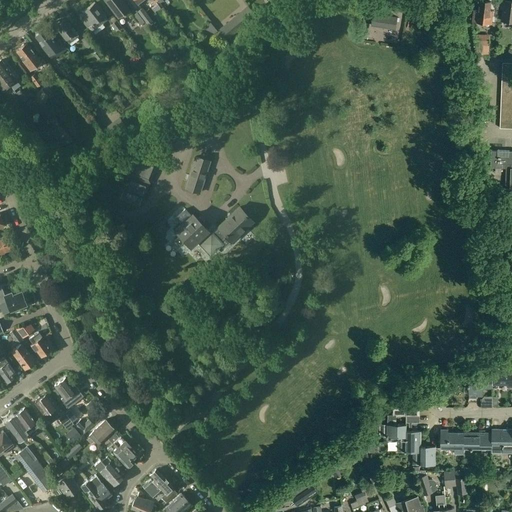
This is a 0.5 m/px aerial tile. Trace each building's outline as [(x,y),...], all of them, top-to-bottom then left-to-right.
[(105,0),(112,9),(111,10),(115,16),(117,15),(118,17),(124,12),(127,16),(131,13),(120,0),(105,0)] [(474,10),(473,16),(473,19),(477,20),(477,22),(491,24),(492,18),(493,12),(490,11),(491,2),(485,2),(485,1),(481,0),(481,1),(480,1),(479,11),(474,10)] [(511,1),(501,1),(500,9),(503,9),(501,21),(511,22),(510,26),(511,26),(511,1)] [(94,2),(82,12),(92,24),(89,27),(92,32),(108,20),(106,17),(94,2)] [(248,6),(219,30),(227,40),(256,16),(248,6)] [(153,21),(142,7),(136,12),(147,25),(153,21)] [(132,16),(139,25),(144,22),(136,13),(132,16)] [(371,26),(395,29),(397,17),(373,13),(371,26)] [(429,13),(427,26),(434,27),(436,14),(429,13)] [(121,27),(113,16),(108,20),(116,31),(121,27)] [(66,39),(69,43),(78,36),(75,32),(76,32),(68,22),(67,23),(64,20),(60,22),(59,22),(56,24),(56,25),(55,27),(65,39),(66,39)] [(59,37),(55,41),(45,29),(44,30),(42,30),(40,31),(39,33),(35,37),(41,45),(40,46),(45,51),(51,59),(56,55),(57,57),(68,48),(59,37)] [(481,35),(473,34),(475,45),(488,45),(488,38),(481,38),(481,35)] [(92,44),(86,36),(81,40),(88,48),(92,44)] [(21,48),(16,52),(23,60),(22,61),(26,66),(30,70),(34,67),(31,62),(37,57),(26,44),(25,45),(23,45),(21,46),(21,48)] [(1,60),(0,61),(0,73),(10,86),(14,91),(21,86),(17,81),(15,78),(1,60)] [(190,66),(187,60),(179,64),(183,70),(190,66)] [(3,91),(10,86),(0,73),(0,88),(1,90),(2,89),(3,91)] [(35,74),(30,78),(37,87),(42,83),(35,74)] [(170,92),(159,83),(152,91),(163,101),(170,92)] [(27,98),(20,90),(16,93),(22,102),(27,98)] [(124,108),(116,96),(110,100),(119,112),(124,108)] [(12,99),(3,105),(13,118),(21,112),(12,99)] [(62,123),(67,119),(63,114),(58,117),(62,123)] [(128,129),(126,126),(119,116),(102,129),(111,142),(128,129)] [(58,142),(67,136),(60,126),(51,132),(58,142)] [(511,151),(491,151),(490,168),(506,169),(505,189),(502,189),(502,206),(511,206),(511,151)] [(135,154),(127,175),(150,184),(158,162),(135,154)] [(200,193),(210,161),(194,156),(184,188),(200,193)] [(223,244),(210,231),(192,212),(173,230),(180,237),(177,240),(182,244),(185,242),(191,248),(197,243),(210,256),(223,244)] [(0,253),(12,249),(7,237),(0,239),(0,253)] [(10,311),(26,305),(21,292),(12,296),(11,294),(5,296),(1,286),(0,285),(0,305),(3,314),(10,311)] [(28,333),(22,326),(15,329),(22,338),(28,333)] [(11,336),(15,341),(17,344),(22,340),(15,330),(14,329),(9,333),(11,336)] [(38,332),(29,339),(32,344),(30,345),(34,350),(35,349),(40,356),(50,349),(42,337),(41,337),(38,332)] [(11,351),(14,356),(23,369),(34,361),(21,344),(11,351)] [(0,373),(6,382),(13,377),(11,374),(15,372),(7,362),(3,357),(0,359),(0,373)] [(491,374),(492,387),(492,385),(506,385),(506,387),(511,387),(511,365),(503,365),(503,371),(491,371),(491,374)] [(492,387),(491,374),(479,374),(479,380),(468,380),(468,386),(467,386),(467,388),(468,388),(468,400),(477,400),(477,397),(482,397),(483,397),(483,388),(492,388),(492,387)] [(54,386),(63,397),(60,399),(67,408),(83,396),(72,382),(70,384),(65,377),(54,386)] [(35,399),(35,402),(34,403),(44,416),(45,415),(47,419),(50,423),(60,415),(57,411),(55,408),(45,395),(42,397),(38,396),(35,399)] [(479,407),(479,408),(492,408),(492,397),(484,397),(482,399),(482,407),(479,407)] [(14,415),(27,432),(32,429),(33,430),(38,427),(34,422),(24,408),(14,415)] [(406,437),(406,430),(406,422),(406,416),(419,416),(420,409),(393,409),(393,416),(388,416),(388,424),(380,424),(380,436),(383,436),(406,437)] [(21,437),(27,432),(14,415),(4,423),(14,437),(14,436),(18,442),(23,438),(21,437)] [(65,415),(59,420),(62,424),(68,420),(65,415)] [(80,419),(76,423),(84,432),(93,424),(89,419),(84,423),(80,419)] [(91,444),(94,441),(97,445),(101,441),(102,441),(114,429),(105,420),(92,432),(88,435),(90,437),(87,439),(91,444)] [(491,433),(491,449),(491,453),(511,453),(511,428),(491,429),(491,433)] [(464,449),(463,433),(448,432),(448,429),(440,429),(440,449),(454,449),(454,454),(464,454),(464,449)] [(0,455),(1,454),(13,445),(10,442),(11,441),(2,430),(0,432),(0,455)] [(421,431),(406,430),(406,437),(383,436),(383,441),(397,441),(397,452),(412,452),(420,452),(420,446),(421,431)] [(80,435),(76,431),(67,438),(71,443),(80,435)] [(471,433),(463,433),(464,449),(470,449),(470,450),(472,450),(472,449),(491,449),(491,433),(479,433),(479,437),(471,437),(471,433)] [(114,441),(132,459),(137,454),(130,446),(120,436),(114,441)] [(133,461),(132,459),(114,441),(106,449),(112,454),(113,453),(127,466),(133,461)] [(73,446),(64,454),(68,459),(78,451),(73,446)] [(435,446),(420,446),(420,452),(412,452),(412,465),(435,465),(435,460),(435,446)] [(25,449),(16,456),(43,492),(53,484),(35,460),(34,461),(25,449)] [(107,456),(101,461),(117,480),(123,475),(107,456)] [(65,458),(59,462),(65,470),(71,466),(65,458)] [(101,461),(99,459),(94,464),(112,485),(117,480),(101,461)] [(326,464),(336,478),(342,473),(333,459),(326,464)] [(176,493),(171,487),(172,486),(168,482),(163,477),(155,469),(149,475),(171,497),(176,493)] [(415,470),(418,478),(417,479),(423,496),(432,493),(424,470),(415,470)] [(456,486),(454,470),(443,472),(445,487),(456,486)] [(69,474),(56,483),(66,498),(79,489),(69,474)] [(88,480),(104,499),(111,494),(95,475),(88,480)] [(171,497),(149,475),(151,477),(143,485),(157,500),(161,497),(165,502),(171,497)] [(286,489),(291,496),(297,505),(317,492),(311,482),(306,475),(286,489)] [(465,478),(456,479),(458,494),(467,493),(465,478)] [(104,499),(88,480),(84,483),(92,493),(88,496),(98,509),(105,503),(103,500),(104,499)] [(162,510),(163,511),(170,511),(185,499),(180,493),(162,510)] [(445,511),(446,509),(444,495),(435,496),(437,510),(437,511),(445,511)] [(0,504),(0,511),(9,511),(21,510),(11,496),(0,504)] [(133,499),(130,507),(143,511),(147,511),(148,511),(151,511),(153,511),(156,506),(151,504),(153,501),(146,499),(145,500),(136,496),(134,500),(133,499)] [(406,500),(395,503),(397,511),(422,511),(420,505),(417,496),(405,500),(406,500)] [(182,511),(191,504),(185,499),(170,511),(182,511)]
